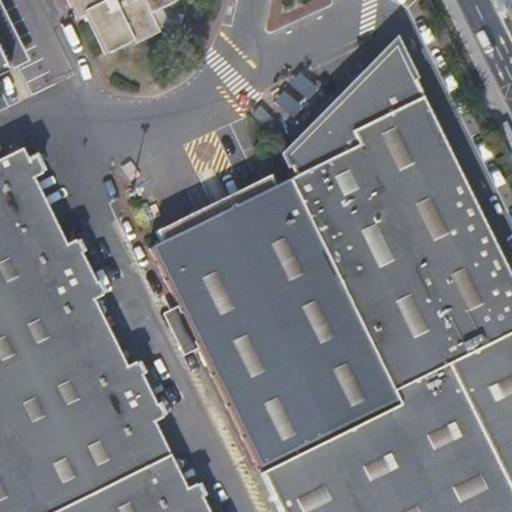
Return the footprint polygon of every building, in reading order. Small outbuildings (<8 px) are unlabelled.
[(132,43),(157,31),(149,14),(160,9),(178,0),(67,0),(77,20),(85,16),(105,56),(132,43)] [(165,19),(160,9),(149,14),(157,31),(163,29),(165,19)] [(157,31),(132,43),(134,46),(159,34),(157,31)] [(12,68),(0,44),(0,66),(3,73),(12,68)] [(511,282),(402,59),(396,47),(366,76),(283,160),(293,181),(402,401),(511,348),(511,282)] [(0,511),(203,511),(190,484),(183,487),(155,501),(121,435),(150,420),(156,417),(128,361),(122,365),(94,379),(61,313),(89,299),(96,296),(68,240),(62,242),(32,257),(0,193),(0,191),(29,177),(35,174),(27,159),(22,162),(15,149),(0,156),(0,511)] [(160,244),(274,187),(268,176),(154,232),(160,244)] [(0,193),(32,257),(62,242),(29,177),(0,191),(0,193)] [(402,401),(293,181),(286,184),(393,401),(398,411),(405,408),(402,401)] [(274,187),(160,244),(149,249),(256,467),(393,401),(286,184),(285,182),(274,187)] [(94,379),(122,365),(89,299),(61,313),(94,379)] [(511,348),(402,401),(405,408),(398,411),(261,478),(277,511),(488,511),(511,501),(511,348)] [(155,501),(183,487),(150,420),(121,435),(155,501)] [(511,511),(511,501),(488,511),(511,511)]
